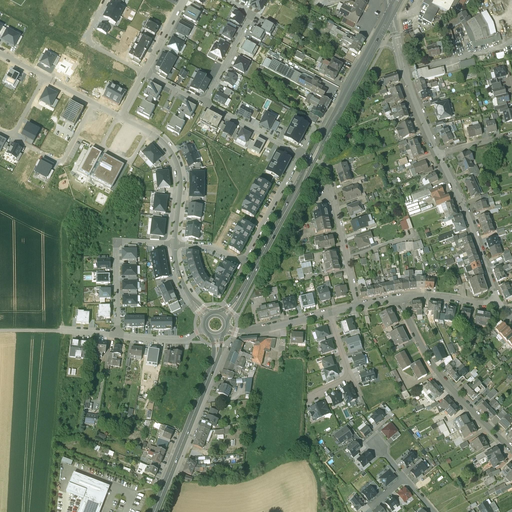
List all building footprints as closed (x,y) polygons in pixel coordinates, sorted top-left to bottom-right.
[(266,0),(265,0),(253,0),(252,3),(251,5),(253,6),(252,7),(255,9),(256,8),(260,10),(266,0)] [(360,0),(360,1),(358,0),(355,4),(352,2),(343,5),(339,11),(337,10),(335,14),(350,21),(356,25),(361,15),(367,4),(367,2),(366,0),(365,0),(360,0)] [(450,8),(435,0),(432,0),(431,2),(431,3),(431,4),(432,5),(430,8),(429,7),(422,19),(430,23),(437,11),(438,8),(447,13),(450,8)] [(424,0),(423,4),(430,8),(432,5),(431,4),(431,3),(431,2),(432,0),(424,0)] [(458,0),(435,0),(450,8),(454,10),(458,0)] [(107,10),(119,16),(123,9),(117,6),(111,3),(107,10)] [(190,9),(200,14),(202,12),(199,11),(201,8),(193,4),(190,8),(190,9)] [(195,23),(200,14),(190,9),(190,8),(189,7),(189,8),(188,8),(183,17),(195,23)] [(116,24),(119,16),(107,10),(103,17),(109,20),(116,24)] [(239,15),(234,12),(230,20),(240,25),(244,17),(239,15)] [(468,18),(465,12),(457,17),(461,23),(462,26),(471,21),(469,17),(468,18)] [(471,21),(462,26),(470,43),(471,43),(490,38),(487,27),(480,16),(471,21)] [(457,17),(443,25),(449,48),(454,46),(450,29),(461,23),(457,17)] [(261,24),(258,29),(265,33),(270,36),(275,27),(268,23),(265,21),(263,25),(261,24)] [(356,25),(350,21),(348,26),(355,29),(357,25),(356,25)] [(145,31),(154,36),(159,28),(155,26),(150,23),(147,22),(143,30),(145,31)] [(178,31),(185,36),(187,37),(190,32),(188,31),(190,27),(180,22),(178,26),(179,26),(177,31),(178,31)] [(226,28),(234,32),(236,27),(228,23),(226,27),(226,28)] [(109,30),(100,25),(97,30),(106,35),(109,30)] [(252,38),(260,43),(265,33),(258,29),(253,27),(250,33),(252,34),(250,37),(252,38)] [(234,32),(226,28),(222,36),(230,41),(235,32),(234,32)] [(8,43),(13,33),(7,29),(3,37),(2,40),(8,43)] [(417,29),(408,35),(411,40),(420,34),(417,29)] [(15,44),(20,36),(13,33),(8,43),(14,47),(15,44)] [(140,35),(134,46),(146,52),(152,41),(144,38),(140,35)] [(176,41),(183,44),(183,45),(184,45),(187,39),(184,38),(179,35),(176,41)] [(355,40),(353,43),(361,47),(365,40),(357,36),(355,40)] [(490,38),(471,43),(473,49),(501,42),(500,36),(490,38)] [(176,41),(172,39),(171,42),(170,41),(167,47),(170,49),(176,52),(179,53),(183,45),(183,44),(176,41)] [(217,57),(222,59),(228,47),(223,44),(220,42),(216,49),(214,47),(211,53),(217,57)] [(361,47),(353,43),(352,46),(349,51),(357,55),(361,47)] [(440,44),(432,46),(433,48),(426,49),(429,58),(431,58),(434,58),(434,57),(440,56),(438,49),(442,49),(440,44)] [(140,62),(146,52),(134,46),(128,56),(133,59),(140,62)] [(211,53),(209,52),(207,57),(215,61),(217,57),(211,53)] [(305,56),(297,52),(294,57),(302,61),(305,56)] [(498,60),(506,58),(505,52),(497,54),(498,60)] [(55,59),(46,54),(40,64),(50,69),(55,59)] [(172,68),(176,59),(170,56),(168,55),(167,57),(163,55),(161,58),(161,59),(160,62),(172,68)] [(341,58),(335,55),(332,60),(337,63),(338,61),(341,58)] [(244,74),(249,64),(241,60),(238,58),(233,68),(244,74)] [(59,61),(55,68),(57,70),(57,71),(60,73),(61,72),(70,77),(74,71),(71,69),(73,65),(63,60),(62,63),(59,61)] [(337,63),(332,60),(329,65),(323,62),(323,63),(322,65),(338,73),(342,66),(339,64),(340,62),(338,61),(337,63)] [(473,60),(458,63),(460,69),(474,66),(473,60)] [(172,68),(160,62),(158,64),(156,68),(160,70),(159,72),(161,73),(167,76),(172,68)] [(301,76),(277,64),(276,66),(271,63),(267,69),(296,85),(301,76)] [(338,73),(322,65),(319,71),(325,74),(324,76),(326,77),(327,76),(330,78),(329,79),(334,81),(338,73)] [(443,67),(428,71),(427,68),(415,71),(418,82),(423,80),(445,75),(443,67)] [(503,68),(493,71),(495,79),(496,79),(505,76),(503,68)] [(5,83),(13,87),(16,80),(19,75),(12,71),(8,77),(5,83)] [(205,76),(198,73),(194,81),(206,87),(207,85),(208,85),(210,81),(205,79),(206,77),(205,76)] [(232,76),(228,74),(227,76),(225,80),(223,83),(232,87),(234,85),(235,85),(236,81),(237,78),(232,76)] [(396,74),(383,78),(384,83),(383,85),(381,86),(382,87),(384,86),(388,85),(389,85),(390,85),(390,84),(399,82),(396,74)] [(311,82),(301,76),(296,85),(322,98),(326,90),(317,85),(318,82),(313,79),(311,82)] [(205,89),(206,87),(194,81),(190,89),(196,92),(198,93),(199,91),(203,93),(205,90),(205,89)] [(150,84),(144,95),(149,98),(153,100),(155,102),(161,90),(150,84)] [(117,88),(110,85),(107,91),(104,97),(111,101),(117,88)] [(429,85),(416,88),(418,94),(426,92),(425,89),(428,88),(428,89),(431,88),(430,85),(429,85)] [(124,92),(117,88),(111,101),(118,104),(124,92)] [(398,88),(390,91),(392,96),(391,97),(390,96),(388,97),(387,96),(383,98),(385,101),(401,95),(398,88)] [(493,91),(492,91),(494,98),(495,98),(505,95),(503,88),(501,89),(493,91)] [(50,107),(55,99),(57,95),(46,89),(40,101),(50,107)] [(426,92),(418,94),(420,98),(422,98),(422,101),(431,98),(430,94),(436,92),(436,90),(426,92)] [(228,98),(218,93),(214,101),(224,106),(228,98)] [(505,95),(495,98),(498,107),(506,105),(505,102),(508,101),(506,94),(505,95)] [(401,95),(385,101),(386,104),(390,103),(390,102),(392,101),(393,100),(395,104),(403,100),(401,95)] [(312,99),(308,96),(306,100),(316,105),(317,103),(317,102),(312,99)] [(330,102),(322,98),(319,104),(317,103),(316,105),(326,110),(330,102)] [(50,107),(54,109),(59,101),(55,99),(50,107)] [(316,105),(306,100),(304,103),(309,106),(310,104),(313,106),(312,110),(316,112),(314,115),(318,118),(320,119),(322,115),(323,116),(326,110),(316,105)] [(60,119),(73,126),(83,108),(70,101),(60,119)] [(146,103),(143,102),(137,113),(148,119),(155,108),(150,106),(146,103)] [(184,102),(178,113),(180,115),(185,117),(190,120),(196,108),(184,102)] [(446,102),(439,104),(435,105),(434,105),(435,105),(434,105),(435,110),(436,110),(437,111),(436,111),(437,113),(452,109),(452,108),(452,109),(449,110),(448,105),(447,105),(446,102)] [(253,112),(242,106),(238,114),(249,120),(250,117),(253,112)] [(404,106),(395,109),(397,112),(395,112),(393,113),(394,116),(406,111),(404,106)] [(253,112),(250,117),(255,120),(260,112),(254,109),(253,112)] [(452,109),(437,113),(437,115),(438,116),(437,116),(438,121),(439,121),(443,119),(444,119),(451,118),(450,114),(449,110),(452,109)] [(511,110),(508,112),(503,113),(504,116),(500,117),(503,130),(511,127),(511,123),(509,123),(509,122),(511,121),(511,110)] [(394,116),(393,116),(394,120),(397,119),(398,121),(408,117),(406,111),(394,116)] [(208,127),(214,116),(207,112),(206,113),(202,120),(201,123),(208,127)] [(314,115),(310,113),(308,116),(316,121),(318,118),(314,115)] [(265,115),(259,125),(269,130),(270,129),(274,121),(276,118),(269,114),(268,117),(265,115)] [(214,116),(208,127),(216,131),(218,128),(221,121),(222,120),(214,116)] [(177,120),(173,118),(167,129),(179,135),(185,124),(182,122),(177,120)] [(301,136),(307,125),(294,118),(289,129),(284,138),(298,146),(303,136),(301,136)] [(494,124),(489,125),(488,119),(484,120),(488,134),(496,132),(494,124)] [(275,132),(280,124),(274,121),(270,129),(275,132)] [(404,125),(399,127),(398,126),(399,129),(396,130),(396,131),(397,131),(399,137),(399,138),(402,137),(402,139),(403,139),(403,138),(408,136),(409,137),(415,135),(413,131),(411,126),(410,122),(404,124),(404,125)] [(236,127),(228,123),(226,126),(223,132),(222,134),(231,138),(231,137),(235,129),(236,127)] [(39,130),(28,124),(22,135),(33,142),(38,133),(38,132),(39,130)] [(274,134),(279,136),(284,126),(280,124),(275,132),(274,134)] [(279,136),(278,138),(282,141),(284,138),(289,129),(284,126),(279,136)] [(479,127),(473,128),(475,137),(481,136),(479,127)] [(473,128),(466,130),(469,139),(475,137),(473,128)] [(447,129),(439,132),(441,138),(450,134),(447,129)] [(251,135),(242,130),(239,136),(237,139),(246,144),(248,139),(251,135)] [(450,134),(441,138),(444,144),(452,141),(450,134)] [(265,143),(257,138),(254,143),(251,150),(259,155),(265,143)] [(417,141),(408,144),(410,150),(419,147),(417,141)] [(22,149),(12,144),(10,148),(7,153),(6,154),(16,159),(19,153),(22,149)] [(142,154),(148,160),(156,151),(151,146),(147,149),(142,154)] [(186,148),(181,150),(184,157),(194,152),(191,146),(186,148)] [(419,147),(410,150),(411,152),(413,159),(423,155),(421,151),(420,151),(419,147)] [(91,149),(89,148),(76,172),(87,177),(88,175),(89,176),(90,174),(92,175),(90,179),(110,190),(111,188),(112,188),(124,166),(104,155),(104,156),(102,155),(101,157),(100,156),(101,153),(92,148),(91,149)] [(156,151),(148,160),(153,165),(158,161),(162,157),(156,151)] [(184,157),(189,167),(193,165),(199,163),(199,162),(198,160),(200,159),(197,154),(196,155),(195,152),(194,152),(184,157)] [(290,160),(276,152),(266,172),(278,179),(284,168),(285,169),(290,160)] [(468,153),(457,158),(464,172),(468,170),(472,167),(468,159),(471,158),(468,153)] [(405,158),(398,161),(400,167),(407,164),(405,158)] [(53,165),(42,160),(41,162),(38,167),(36,172),(46,178),(46,177),(50,170),(53,165)] [(425,161),(413,166),(416,174),(425,171),(428,169),(427,168),(425,161)] [(345,164),(339,166),(339,168),(339,170),(337,170),(337,171),(338,175),(346,173),(348,172),(345,164)] [(472,167),(468,170),(470,175),(478,173),(475,166),(472,167)] [(156,173),(157,181),(169,180),(168,172),(162,172),(156,173)] [(192,174),(190,174),(190,186),(204,185),(203,173),(201,173),(192,174)] [(346,173),(338,175),(341,184),(350,181),(349,181),(346,173)] [(434,174),(426,178),(422,180),(422,182),(424,186),(429,184),(430,185),(430,184),(437,181),(434,174)] [(472,178),(466,180),(467,182),(464,183),(467,190),(475,187),(473,183),(474,183),(472,178)] [(169,180),(157,181),(158,189),(164,188),(170,188),(169,180)] [(269,190),(270,186),(269,186),(269,185),(267,184),(266,184),(258,180),(256,183),(255,182),(250,192),(251,193),(248,199),(247,198),(242,208),(243,208),(241,211),(249,216),(249,217),(251,218),(252,217),(254,218),(255,215),(254,214),(256,211),(257,212),(259,208),(257,208),(259,205),(260,205),(264,199),(262,198),(264,195),(265,196),(267,193),(266,192),(267,189),(269,190)] [(203,198),(204,185),(190,186),(189,198),(191,198),(200,198),(203,198)] [(353,187),(343,190),(345,195),(358,191),(356,186),(353,187)] [(432,190),(429,192),(430,194),(434,193),(436,197),(432,199),(434,198),(435,200),(435,201),(445,197),(440,186),(432,190)] [(420,191),(410,194),(413,201),(430,194),(429,192),(432,190),(431,187),(420,191)] [(475,187),(467,190),(471,197),(474,196),(474,197),(480,195),(477,190),(476,190),(475,187)] [(358,191),(345,195),(346,200),(357,197),(360,196),(360,195),(358,191)] [(435,201),(434,202),(436,207),(440,205),(451,202),(448,195),(435,201)] [(155,196),(154,204),(166,206),(167,198),(161,197),(155,196)] [(364,197),(358,199),(359,202),(360,202),(361,205),(367,203),(364,197)] [(451,202),(440,205),(443,212),(454,208),(452,201),(451,202)] [(359,202),(347,207),(350,216),(361,212),(360,208),(362,207),(361,205),(360,202),(359,202)] [(486,202),(474,205),(476,212),(486,209),(488,209),(487,207),(486,202)] [(166,206),(154,204),(153,212),(159,213),(165,213),(166,206)] [(188,211),(201,213),(202,206),(193,205),(189,204),(188,211)] [(315,221),(328,218),(325,206),(315,208),(317,213),(313,214),(315,221)] [(454,208),(443,212),(445,217),(446,219),(447,219),(452,217),(457,215),(454,208)] [(201,213),(188,211),(187,218),(191,218),(200,219),(201,213)] [(457,215),(452,217),(455,223),(462,221),(463,220),(460,214),(457,215)] [(488,215),(478,218),(481,227),(490,224),(489,220),(490,220),(488,215)] [(366,217),(350,223),(354,232),(367,227),(366,224),(368,223),(366,217)] [(318,234),(330,231),(328,218),(315,221),(318,234)] [(446,219),(438,222),(440,229),(450,225),(447,219),(446,219)] [(151,227),(163,229),(164,225),(165,225),(165,221),(161,221),(152,220),(151,227)] [(234,251),(240,254),(243,248),(242,248),(244,244),(245,244),(247,241),(246,240),(247,237),(249,238),(251,234),(249,234),(251,231),(252,231),(254,228),(252,227),(252,226),(250,225),(249,225),(241,221),(240,225),(239,224),(234,234),(235,234),(233,237),(234,238),(228,248),(234,251)] [(462,221),(453,224),(455,231),(453,231),(454,234),(466,230),(462,221)] [(186,224),(186,231),(199,232),(200,225),(186,224)] [(490,224),(481,227),(484,235),(494,232),(492,227),(491,227),(490,224)] [(163,233),(163,229),(151,227),(150,235),(159,236),(163,237),(164,233),(163,233)] [(186,231),(185,238),(188,238),(194,239),(198,239),(199,232),(186,231)] [(370,233),(354,239),(358,249),(370,245),(368,240),(372,238),(370,233)] [(323,239),(318,240),(315,240),(315,241),(316,245),(319,244),(320,249),(334,246),(332,237),(323,239)] [(470,238),(461,240),(463,246),(472,243),(470,238)] [(495,238),(487,240),(488,243),(487,244),(489,249),(497,246),(496,243),(497,243),(495,238)] [(472,245),(464,248),(465,251),(466,254),(474,251),(472,245)] [(497,246),(489,249),(491,257),(501,254),(498,246),(497,246)] [(128,260),(136,260),(136,250),(128,250),(122,250),(122,260),(128,260)] [(150,254),(151,262),(165,259),(164,251),(150,254)] [(196,284),(201,290),(209,281),(206,277),(203,273),(201,268),(200,262),(199,262),(198,257),(198,252),(186,251),(186,259),(187,259),(188,266),(188,265),(190,272),(193,278),(197,284),(196,284)] [(474,251),(466,254),(467,257),(468,260),(476,257),(474,251)] [(335,252),(322,255),(323,259),(324,259),(325,264),(337,261),(335,252)] [(312,254),(299,256),(300,263),(313,260),(312,254)] [(509,254),(504,255),(502,256),(505,263),(511,260),(509,254)] [(465,261),(462,262),(465,267),(466,267),(478,263),(476,257),(468,260),(465,261)] [(165,259),(151,262),(153,271),(167,268),(165,259)] [(99,260),(97,260),(97,269),(110,269),(110,260),(108,260),(99,260)] [(298,269),(299,279),(305,277),(304,268),(313,267),(312,261),(302,263),(303,268),(298,269)] [(325,264),(322,264),(323,270),(325,269),(326,273),(339,270),(337,261),(325,264)] [(216,279),(227,285),(229,281),(228,281),(229,278),(231,278),(232,275),(231,274),(232,271),(234,272),(236,269),(234,268),(234,267),(232,266),(231,267),(223,262),(222,265),(221,265),(215,274),(217,275),(215,278),(216,279)] [(478,263),(466,267),(468,273),(472,271),(481,268),(478,263)] [(129,266),(122,266),(122,276),(128,275),(136,275),(136,266),(129,266)] [(500,268),(492,271),(494,277),(508,270),(506,267),(501,270),(500,269),(500,268)] [(167,268),(153,271),(155,280),(169,278),(167,268)] [(481,268),(472,271),(474,276),(475,279),(481,277),(483,276),(481,268)] [(511,268),(508,270),(494,277),(497,282),(506,278),(504,276),(509,273),(509,272),(511,270),(511,268)] [(96,275),(96,284),(110,284),(110,280),(109,280),(109,278),(110,278),(110,275),(104,275),(96,275)] [(425,277),(421,277),(415,278),(415,280),(416,289),(423,289),(424,289),(425,278),(425,277)] [(475,279),(470,281),(471,285),(469,285),(472,292),(473,292),(475,296),(487,292),(481,277),(475,279)] [(434,281),(428,280),(428,279),(428,278),(427,278),(425,278),(424,289),(433,289),(434,281)] [(227,285),(216,279),(214,282),(212,282),(212,280),(210,279),(209,281),(201,290),(218,299),(220,298),(225,290),(223,289),(226,285),(227,285)] [(405,281),(401,282),(402,291),(409,289),(408,280),(405,281)] [(128,282),(122,282),(122,290),(130,290),(136,290),(136,281),(128,282)] [(374,296),(370,281),(364,282),(366,290),(368,297),(374,296)] [(396,283),(393,284),(394,292),(402,291),(401,282),(396,283)] [(162,297),(173,292),(169,284),(163,287),(158,289),(162,297)] [(391,284),(385,285),(386,294),(394,292),(393,284),(391,284)] [(366,290),(363,290),(362,285),(359,286),(360,291),(361,299),(368,297),(366,290)] [(381,286),(378,287),(380,295),(386,294),(385,285),(381,286)] [(507,285),(499,288),(502,294),(510,291),(509,288),(507,285)] [(345,287),(334,289),(337,298),(345,296),(345,293),(347,292),(345,287)] [(375,287),(372,288),(374,296),(380,295),(378,287),(375,287)] [(327,288),(321,290),(321,288),(320,288),(320,289),(317,290),(320,302),(321,301),(320,300),(325,299),(325,301),(330,300),(328,290),(327,288)] [(110,299),(110,290),(105,290),(100,290),(100,299),(110,299)] [(263,290),(254,293),(250,300),(264,296),(263,290)] [(510,291),(502,294),(505,301),(511,297),(511,294),(511,293),(510,291)] [(173,292),(162,297),(166,305),(167,304),(168,307),(178,302),(173,292)] [(312,295),(305,296),(308,308),(315,307),(312,295)] [(128,296),(123,296),(123,305),(130,305),(137,304),(137,296),(128,296)] [(305,296),(298,298),(301,310),(308,308),(305,296)] [(292,299),(283,301),(284,309),(285,311),(295,309),(292,299)] [(411,307),(412,307),(412,312),(418,311),(418,312),(417,312),(417,316),(421,315),(421,308),(423,308),(422,305),(421,305),(420,302),(411,303),(410,303),(410,304),(410,305),(410,306),(411,307)] [(178,303),(169,307),(172,313),(180,309),(178,303)] [(278,306),(275,307),(274,305),(267,307),(269,317),(273,316),(273,317),(280,315),(278,306)] [(104,318),(110,318),(110,314),(110,309),(110,306),(99,306),(99,312),(98,312),(98,316),(96,316),(97,319),(104,319),(104,318)] [(267,306),(259,308),(260,310),(259,310),(258,311),(258,312),(258,315),(257,315),(259,320),(265,319),(265,317),(269,317),(269,318),(269,317),(267,307),(267,306)] [(455,309),(447,307),(446,315),(444,321),(444,322),(448,322),(448,319),(447,318),(448,316),(453,317),(455,309)] [(85,324),(89,324),(89,313),(84,313),(84,312),(79,312),(79,310),(76,310),(76,317),(76,324),(80,324),(85,324)] [(391,310),(379,315),(381,319),(382,319),(384,322),(394,317),(391,310)] [(468,312),(462,310),(459,322),(465,323),(466,321),(468,321),(470,312),(467,312),(468,312)] [(490,316),(476,313),(474,325),(479,326),(479,325),(481,326),(481,327),(487,328),(488,324),(490,316)] [(134,328),(134,317),(125,317),(125,328),(134,328)] [(134,317),(134,328),(144,328),(144,317),(134,317)] [(384,322),(383,322),(386,328),(385,329),(386,329),(390,327),(398,323),(394,317),(384,322)] [(161,330),(160,319),(151,319),(151,330),(161,330)] [(160,319),(161,330),(172,330),(171,319),(160,319)] [(351,320),(340,323),(344,335),(350,333),(355,331),(354,327),(355,327),(354,323),(353,324),(351,320)] [(500,322),(493,327),(496,330),(502,324),(500,322)] [(496,330),(494,331),(498,336),(499,335),(506,343),(507,343),(511,348),(511,333),(511,332),(511,329),(511,328),(509,329),(510,330),(509,331),(506,328),(503,325),(504,324),(505,326),(507,324),(505,322),(502,324),(496,330)] [(329,336),(326,327),(315,330),(318,339),(324,337),(329,336)] [(393,332),(390,334),(394,341),(405,335),(402,328),(393,332)] [(297,335),(291,334),(290,344),(297,344),(297,343),(301,343),(301,344),(302,344),(302,341),(302,335),(302,334),(297,334),(297,335)] [(405,335),(394,341),(396,345),(397,344),(398,346),(408,342),(405,335)] [(256,338),(239,339),(238,342),(242,344),(246,341),(252,344),(252,346),(254,346),(256,340),(256,338)] [(352,339),(346,341),(350,352),(357,350),(361,349),(357,338),(352,339)] [(252,356),(251,362),(260,366),(266,339),(256,340),(254,346),(252,356)] [(89,343),(71,341),(69,357),(87,359),(89,343)] [(238,342),(234,341),(229,353),(238,356),(239,352),(242,344),(238,342)] [(334,351),(331,341),(326,343),(320,344),(321,345),(324,354),(334,351)] [(453,343),(448,345),(451,355),(456,353),(453,343)] [(106,345),(97,344),(95,357),(101,357),(102,354),(105,354),(106,345)] [(122,347),(114,346),(113,354),(112,366),(119,367),(120,360),(116,360),(117,356),(121,357),(122,347)] [(446,358),(440,346),(432,350),(438,362),(440,361),(446,358)] [(159,351),(148,349),(148,350),(147,357),(146,364),(157,366),(159,351)] [(173,354),(166,353),(164,363),(166,363),(168,365),(172,366),(172,364),(179,365),(181,353),(174,352),(173,354)] [(238,356),(229,353),(225,363),(237,367),(240,358),(245,360),(251,362),(252,356),(251,356),(250,357),(239,352),(238,356)] [(403,353),(395,358),(402,371),(410,367),(411,367),(410,366),(407,362),(408,362),(403,353)] [(353,358),(352,358),(355,369),(365,366),(362,356),(353,358)] [(452,362),(450,356),(446,358),(440,361),(440,362),(443,361),(445,367),(451,362),(452,362)] [(237,367),(225,363),(221,376),(227,378),(226,380),(227,380),(231,380),(233,375),(235,376),(237,371),(241,372),(245,360),(240,358),(237,367)] [(333,367),(331,359),(325,360),(322,361),(325,370),(333,367)] [(462,366),(455,359),(452,362),(451,362),(456,367),(455,368),(457,370),(462,366)] [(411,367),(410,367),(417,381),(426,376),(426,375),(425,376),(423,371),(423,370),(418,362),(411,367)] [(456,367),(451,362),(445,367),(445,368),(445,369),(445,368),(447,371),(449,373),(448,374),(452,379),(459,372),(457,370),(455,368),(456,367)] [(325,370),(323,370),(326,379),(332,377),(338,376),(335,367),(333,367),(325,370)] [(459,372),(452,379),(456,383),(462,377),(463,378),(467,374),(462,369),(459,372)] [(395,370),(390,373),(401,394),(406,391),(395,370)] [(359,375),(362,384),(368,382),(375,380),(372,371),(366,373),(360,375),(359,375)] [(225,386),(231,388),(233,389),(235,383),(235,380),(231,380),(227,380),(226,381),(226,383),(225,386)] [(470,384),(469,383),(462,390),(468,396),(475,390),(481,385),(477,381),(472,384),(473,385),(472,387),(470,384)] [(432,382),(430,384),(429,383),(426,385),(428,386),(425,389),(427,392),(425,394),(427,396),(429,395),(431,393),(437,387),(432,382)] [(225,386),(222,385),(221,387),(218,386),(217,391),(219,392),(218,394),(220,395),(225,397),(227,397),(231,388),(225,386)] [(475,390),(468,396),(473,401),(479,395),(480,395),(485,390),(481,385),(475,390)] [(350,386),(343,389),(345,394),(348,402),(349,403),(356,399),(350,386)] [(437,387),(431,393),(433,396),(432,397),(434,400),(438,397),(439,398),(441,395),(440,394),(442,392),(437,387)] [(493,390),(486,397),(490,401),(497,394),(493,390)] [(336,392),(328,396),(329,397),(332,403),(333,406),(341,403),(340,401),(337,394),(336,392)] [(453,404),(447,397),(439,404),(444,409),(438,412),(440,415),(444,412),(445,411),(453,404)] [(493,400),(486,406),(490,410),(496,404),(493,400)] [(324,402),(308,410),(309,413),(308,413),(310,418),(311,417),(313,422),(329,414),(324,402)] [(484,403),(478,408),(484,415),(490,410),(486,406),(484,403)] [(459,411),(453,404),(445,411),(451,417),(453,415),(454,416),(459,411)] [(379,411),(384,417),(388,413),(383,408),(379,411)] [(490,410),(484,415),(490,421),(496,416),(490,410)] [(501,410),(496,416),(501,421),(505,418),(507,416),(501,410)] [(374,416),(371,419),(376,425),(384,417),(379,411),(377,413),(376,412),(373,415),(374,416)] [(98,416),(86,414),(85,424),(93,425),(94,421),(97,422),(98,416)] [(213,417),(211,418),(207,416),(205,422),(203,421),(200,428),(209,432),(211,427),(214,428),(218,420),(214,419),(213,417)] [(465,417),(453,424),(455,428),(456,427),(459,431),(470,425),(465,417)] [(501,421),(498,424),(504,430),(511,423),(511,424),(511,423),(511,419),(510,418),(508,420),(505,418),(501,421)] [(366,426),(368,429),(370,427),(365,420),(362,422),(366,426)] [(448,430),(444,424),(438,428),(441,434),(448,430)] [(470,425),(459,431),(464,440),(476,433),(472,424),(470,425)] [(392,428),(389,425),(381,432),(388,440),(390,438),(397,432),(393,427),(392,428)] [(366,426),(360,432),(365,438),(371,433),(368,429),(366,426)] [(200,428),(193,446),(202,450),(206,439),(207,440),(208,437),(207,437),(209,432),(200,428)] [(339,433),(335,436),(341,444),(351,436),(346,429),(343,431),(343,430),(339,433)] [(172,433),(164,430),(161,438),(169,441),(172,433)] [(397,432),(390,438),(393,441),(400,436),(397,432)] [(458,432),(450,436),(453,441),(461,437),(458,432)] [(482,438),(470,445),(475,453),(483,449),(487,447),(487,446),(486,444),(487,443),(485,440),(484,441),(482,438)] [(355,442),(351,445),(348,447),(348,448),(346,449),(352,456),(356,452),(360,449),(355,442)] [(467,442),(459,446),(461,450),(469,446),(467,442)] [(165,452),(157,449),(155,453),(154,455),(162,458),(165,452)] [(496,449),(485,455),(486,458),(489,462),(500,456),(496,449)] [(401,457),(403,459),(409,453),(407,451),(401,457)] [(373,459),(367,452),(360,458),(357,460),(357,461),(363,467),(363,468),(368,463),(373,459)] [(149,453),(148,455),(151,457),(153,457),(151,461),(153,461),(159,464),(160,464),(162,458),(154,455),(149,453)] [(416,459),(410,453),(409,453),(403,459),(401,461),(406,467),(416,459)] [(500,456),(489,462),(493,469),(499,466),(498,465),(503,462),(500,456)] [(486,458),(478,462),(481,467),(489,462),(486,458)] [(190,461),(187,460),(185,466),(194,469),(199,469),(204,468),(205,468),(205,466),(198,467),(195,466),(196,464),(190,461)] [(159,464),(153,461),(150,468),(157,470),(159,464)] [(368,463),(363,468),(363,467),(361,469),(362,470),(364,471),(370,466),(368,463)] [(421,464),(421,463),(418,466),(410,472),(416,479),(421,475),(427,470),(421,464)] [(511,468),(509,465),(502,471),(504,473),(503,475),(505,478),(507,476),(511,471),(511,468)] [(194,469),(185,466),(183,472),(191,476),(193,471),(195,472),(200,472),(199,469),(194,469)] [(395,473),(389,466),(386,468),(389,471),(392,475),(395,473)] [(150,468),(149,467),(147,471),(146,470),(144,473),(149,475),(149,476),(152,478),(153,477),(155,477),(157,471),(157,470),(150,468)] [(493,473),(488,475),(489,479),(499,474),(498,470),(493,473)] [(389,471),(383,476),(379,480),(385,487),(395,479),(392,475),(389,471)] [(99,511),(110,487),(73,473),(66,492),(83,498),(77,511),(99,511)] [(370,487),(374,492),(379,488),(373,482),(368,486),(369,487),(370,487)] [(504,484),(493,489),(495,493),(505,488),(504,484)] [(505,488),(495,493),(497,496),(511,488),(510,485),(505,488)] [(369,487),(362,493),(368,501),(371,499),(372,500),(374,498),(374,497),(376,495),(374,492),(370,487),(369,487)] [(404,488),(397,494),(400,497),(404,503),(411,497),(404,488)] [(356,496),(349,501),(355,508),(353,509),(355,511),(356,511),(358,511),(365,507),(363,505),(358,499),(356,496)] [(406,504),(404,503),(400,497),(397,500),(402,506),(403,506),(406,504)] [(391,498),(385,503),(392,511),(399,506),(394,501),(391,498)] [(397,500),(396,499),(394,501),(399,506),(400,508),(402,506),(397,500)] [(486,503),(478,508),(479,511),(491,511),(488,506),(486,503)] [(495,511),(498,510),(494,503),(488,506),(491,511),(495,511)]
